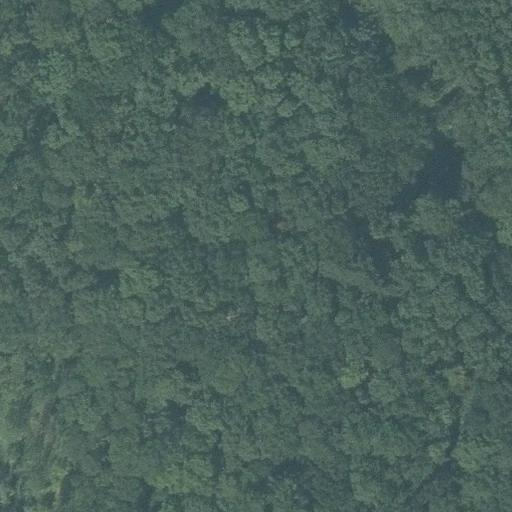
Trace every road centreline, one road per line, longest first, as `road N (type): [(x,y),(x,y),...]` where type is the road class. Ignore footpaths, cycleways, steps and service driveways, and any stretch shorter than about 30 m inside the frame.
road 1 (track): [(86,0),(320,405),(374,490),(398,511)]
road 2 (track): [(349,0),(511,235)]
